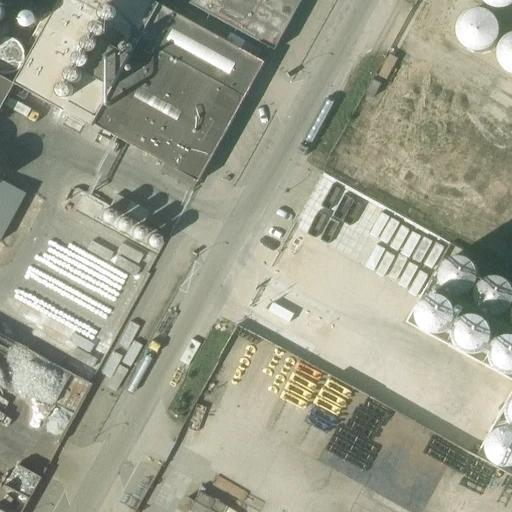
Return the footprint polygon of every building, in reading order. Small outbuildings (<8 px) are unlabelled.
[(61,0),(20,77),(106,124),(160,154),(168,158),(166,163),(161,172),(194,189),(198,180),(203,172),(205,173),(244,101),(246,97),(265,63),(184,17),(170,8),(154,0),(61,0)] [(193,0),(184,17),(265,63),(268,64),(302,0),(193,0)] [(0,41),(16,12),(0,3),(0,41)] [(0,112),(16,84),(0,75),(0,112)] [(373,79),(366,92),(375,97),(382,84),(373,79)] [(0,180),(0,236),(24,194),(0,180)] [(115,195),(110,205),(124,213),(142,223),(148,212),(130,202),(130,203),(115,195)] [(456,252),(459,257),(464,261),(469,263),(475,263),(481,261),(485,258),(488,253),(490,247),(490,241),(487,236),(483,232),(478,229),(472,228),(467,228),(461,231),(457,235),(455,241),(454,247),(456,252)] [(494,276),(498,281),(503,283),(509,284),(511,283),(511,249),(510,249),(504,250),(500,252),(496,256),(493,260),(492,265),(492,270),(494,276)] [(372,349),(263,292),(245,327),(354,384),(372,349)] [(454,468),(450,436),(400,421),(402,439),(405,431),(413,434),(414,446),(418,435),(421,462),(420,463),(398,465),(401,491),(402,504),(425,511),(436,475),(437,476),(447,442),(450,467),(454,468)] [(222,511),(225,507),(198,492),(187,511),(222,511)]
